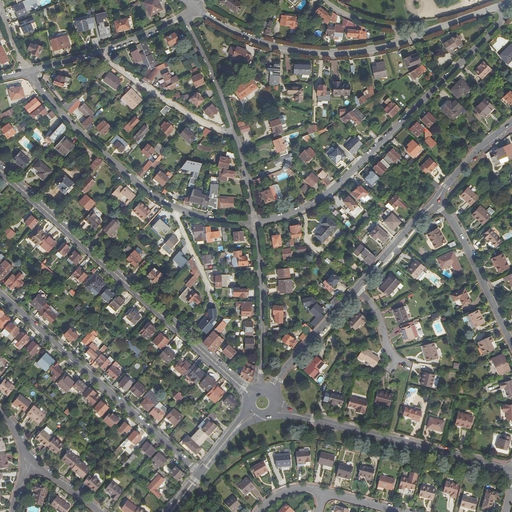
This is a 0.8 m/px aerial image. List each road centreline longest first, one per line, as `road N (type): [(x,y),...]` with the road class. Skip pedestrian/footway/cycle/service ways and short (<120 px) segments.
road 1 (residential): [(254,222),(329,193),(497,26),(501,4)]
road 2 (tertiary): [(0,169),(250,395)]
road 3 (residential): [(0,295),(199,472)]
road 4 (residential): [(511,472),(275,409)]
road 5 (residential): [(195,8),(241,36),(286,49),(334,54),(403,41)]
road 6 (residential): [(26,71),(108,157),(174,207)]
road 7 (residential): [(260,389),(263,303),(254,222)]
road 8 (residential): [(511,347),(437,203)]
road 9 (residential): [(102,51),(153,92),(234,134)]
road 10 (residential): [(269,390),(356,288)]
road 11 (residential): [(234,134),(184,15)]
